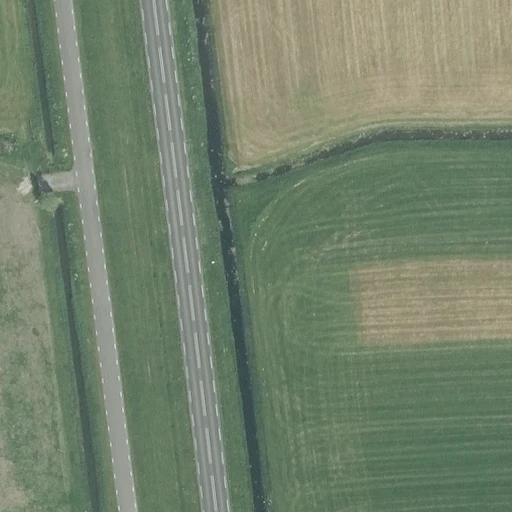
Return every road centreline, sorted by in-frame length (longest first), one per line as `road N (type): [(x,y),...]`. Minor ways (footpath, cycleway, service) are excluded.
road 1 (unclassified): [(125,511),(61,0)]
road 2 (primary): [(215,511),(153,0)]
